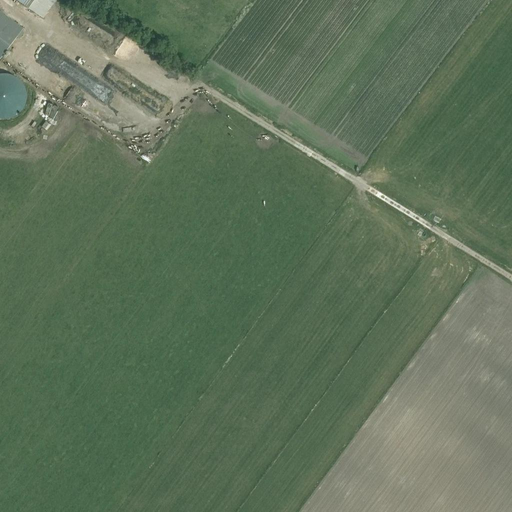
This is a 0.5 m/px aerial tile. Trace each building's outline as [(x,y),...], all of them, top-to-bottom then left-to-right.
[(16,0),(28,9),(34,0),(16,0)] [(36,0),(30,8),(45,19),(58,0),(36,0)] [(0,58),(22,30),(0,13),(0,58)] [(103,41),(109,33),(106,30),(99,38),(103,41)] [(0,119),(1,119),(2,119),(3,119),(4,119),(5,119),(6,119),(7,119),(8,119),(9,119),(10,119),(11,118),(12,118),(13,117),(14,117),(15,117),(15,116),(16,116),(17,116),(17,115),(18,115),(18,114),(19,114),(20,113),(21,112),(21,111),(22,111),(22,110),(23,109),(24,108),(24,107),(25,106),(25,105),(25,104),(26,103),(26,102),(26,101),(26,100),(26,99),(27,98),(27,97),(27,96),(26,95),(26,94),(26,93),(26,92),(26,91),(25,90),(25,89),(25,88),(24,87),(24,86),(23,85),(23,84),(22,84),(22,83),(21,82),(20,81),(19,80),(18,80),(18,79),(17,79),(17,78),(16,78),(15,77),(14,76),(13,76),(12,76),(11,75),(10,75),(9,75),(8,75),(7,74),(6,74),(5,74),(4,74),(3,74),(2,74),(1,74),(0,75),(0,74),(0,119)] [(126,92),(124,97),(136,102),(138,97),(126,92)] [(61,103),(63,97),(56,95),(54,100),(61,103)] [(27,153),(40,140),(30,130),(20,140),(23,143),(20,146),(27,153)]
